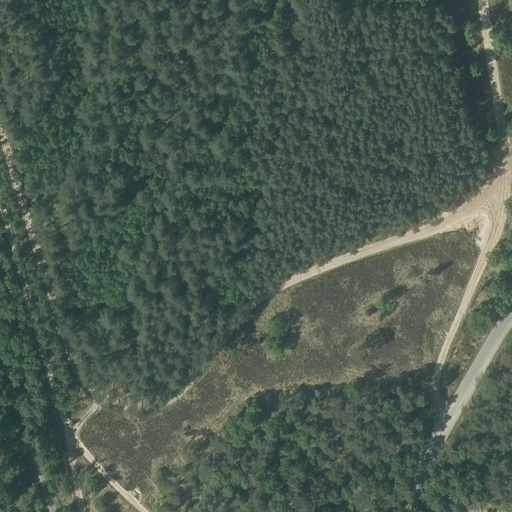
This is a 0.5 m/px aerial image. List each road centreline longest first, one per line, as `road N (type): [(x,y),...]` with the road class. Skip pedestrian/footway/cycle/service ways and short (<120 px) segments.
road 1 (track): [(480,0),(505,151),(503,184),(480,205),(261,299),(188,382),(162,403),(132,411),(100,400),(81,372),(0,110)]
road 2 (track): [(0,190),(68,434),(143,511)]
road 3 (track): [(503,184),(501,219),(434,379),(432,406),(444,421)]
road 4 (track): [(100,400),(68,434),(82,511)]
